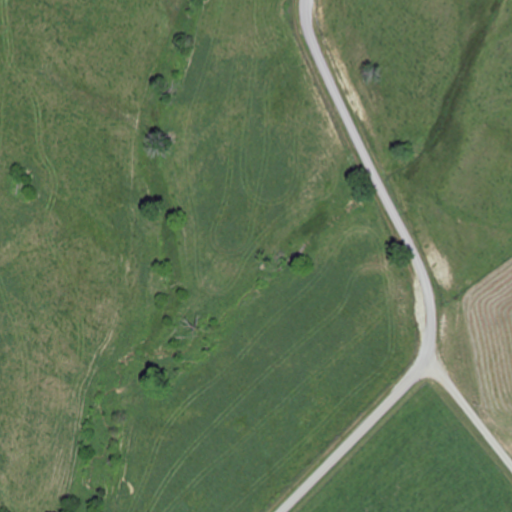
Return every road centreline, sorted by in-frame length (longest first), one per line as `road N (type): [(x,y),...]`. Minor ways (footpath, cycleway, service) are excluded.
road 1 (residential): [(283,511),(411,384),(427,359),(430,332),(415,265),(318,60),(307,0)]
road 2 (residential): [(392,404),(469,511)]
